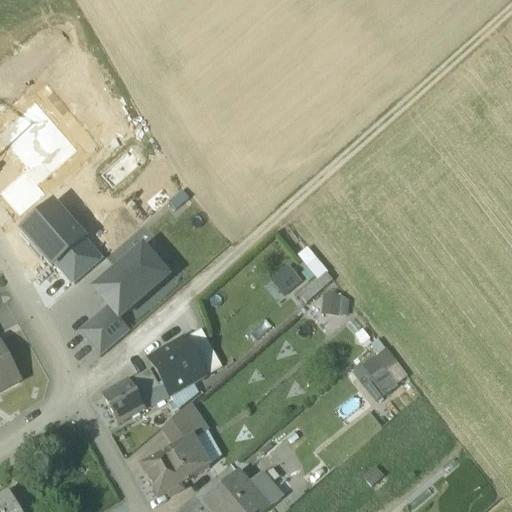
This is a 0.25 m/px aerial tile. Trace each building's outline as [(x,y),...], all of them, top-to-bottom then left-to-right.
[(53,272),(60,267),(85,245),(50,203),(18,231),(53,272)] [(60,267),(75,284),(100,263),(85,245),(60,267)] [(167,279),(142,250),(93,293),(106,307),(118,321),(167,279)] [(288,264),(269,279),(283,296),(302,281),(288,264)] [(328,287),(317,276),(303,288),(313,300),(328,287)] [(337,303),(323,302),(323,322),(336,322),(337,303)] [(118,321),(106,307),(77,332),(99,358),(126,334),(117,323),(118,321)] [(220,368),(199,332),(183,341),(203,378),(220,368)] [(183,341),(148,361),(161,384),(169,397),(203,378),(183,341)] [(0,387),(13,380),(15,384),(18,382),(0,349),(0,387)] [(397,387),(376,362),(361,374),(382,399),(397,387)] [(148,373),(128,384),(136,398),(156,387),(148,373)] [(128,383),(101,399),(117,427),(131,419),(133,423),(140,419),(138,415),(144,411),(136,398),(128,384),(128,383)] [(156,387),(136,398),(144,411),(169,397),(161,384),(156,387)] [(189,406),(162,429),(175,447),(192,438),(193,439),(207,432),(189,406)] [(175,447),(170,451),(186,480),(209,468),(193,439),(192,438),(175,447)] [(169,450),(140,466),(157,496),(168,490),(171,495),(180,490),(178,485),(186,480),(170,451),(169,450)] [(236,473),(201,503),(209,511),(264,511),(268,510),(247,485),(236,473)] [(379,483),(373,474),(363,481),(370,490),(379,483)] [(280,499),(259,475),(247,485),(268,510),(280,499)] [(2,496),(0,497),(0,511),(17,511),(13,504),(8,507),(2,496)]
